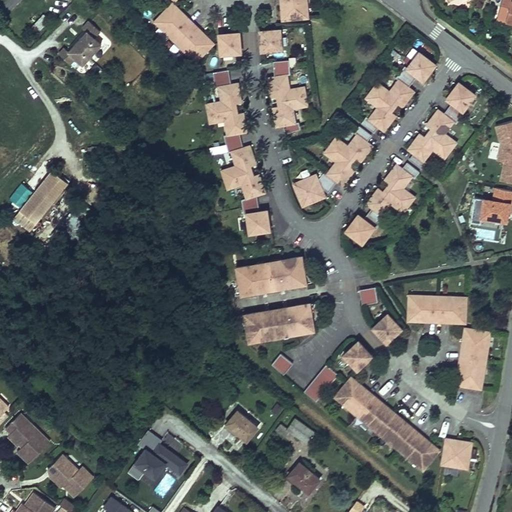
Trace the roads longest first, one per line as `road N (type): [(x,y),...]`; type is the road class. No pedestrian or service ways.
road 1 (residential): [(505,427),(451,407),(403,375),(347,314),(335,262),(315,244)]
road 2 (residential): [(315,244),(284,215),(255,99),(247,0)]
road 3 (residential): [(464,45),(315,244)]
